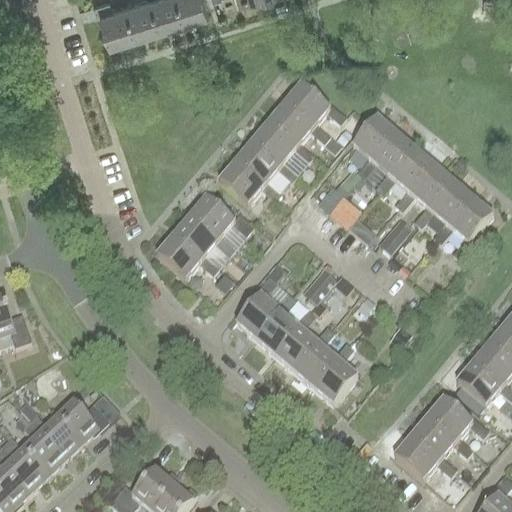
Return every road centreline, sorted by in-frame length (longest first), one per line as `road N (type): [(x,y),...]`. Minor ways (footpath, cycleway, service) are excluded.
road 1 (residential): [(394,511),(188,339),(130,269),(102,213),(33,0)]
road 2 (unclassified): [(169,410),(47,252)]
road 3 (unclassified): [(289,511),(169,410)]
road 4 (unclassified): [(47,252),(0,114)]
road 5 (residential): [(66,511),(169,410)]
